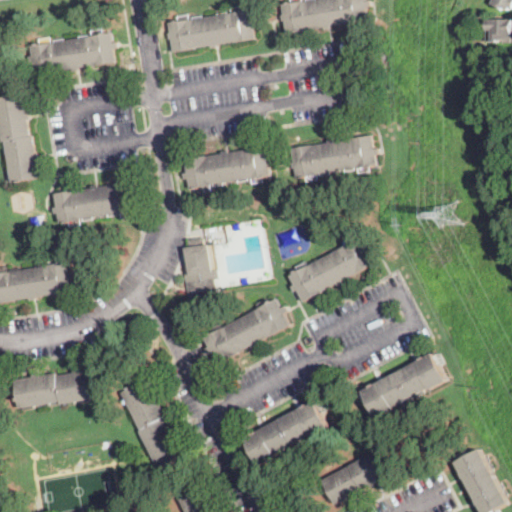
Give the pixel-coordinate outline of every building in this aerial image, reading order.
[(307,0),(367,0),(368,1),(372,0),(373,6),(369,7),(371,20),(334,26),(334,28),(327,30),(327,27),(289,33),(287,21),(285,21),(284,14),(286,14),(284,4),(307,0)] [(511,0),(511,10),(494,4),(495,0),(511,0)] [(253,10),(255,19),(259,18),(260,25),(256,25),(258,38),(220,44),(221,47),(214,48),(213,45),(176,52),(174,39),(172,39),(171,33),(173,33),(171,23),(252,9),(253,10)] [(511,43),(505,43),(505,40),(487,40),(487,30),(488,30),(488,19),(511,19),(511,43)] [(115,36),(116,42),(120,42),(121,48),(117,48),(119,61),(81,67),(82,70),(76,71),(75,69),(38,75),(36,62),(32,62),(31,57),(35,57),(33,45),(55,42),(114,32),(115,36)] [(29,112),(29,113),(32,113),(33,118),(30,119),(33,136),(36,136),(38,153),(41,153),(42,159),(40,159),(42,178),(14,182),(7,141),(5,142),(0,112),(0,99),(27,95),(29,112)] [(375,136),(376,142),(377,148),(381,148),(382,153),(378,153),(380,164),(299,177),(298,167),(295,168),(294,162),(296,162),(294,148),(331,142),(331,140),(337,139),(338,141),(375,136)] [(269,151),(270,159),(275,158),(276,164),(272,165),(273,175),(192,188),(191,178),(187,179),(186,173),(190,173),(187,159),(225,153),(224,151),(231,150),(231,152),(268,146),(269,151)] [(138,180),(140,190),(140,193),(144,193),(145,199),(141,199),(143,210),(122,213),(83,219),(62,223),(60,212),(57,213),(56,207),(59,207),(57,193),(95,188),(94,185),(96,185),(100,184),(100,187),(138,180)] [(205,237),(206,244),(211,244),(215,270),(219,269),(220,278),(216,279),(218,294),(190,298),(188,287),(186,273),(192,272),(188,248),(191,247),(190,239),(205,237)] [(367,241),(369,245),(373,243),(376,249),(373,251),(379,262),(345,280),(346,282),(340,285),(340,284),(307,302),(300,289),(296,291),(294,287),(298,285),(293,276),(365,237),(367,241)] [(71,263),(72,271),(76,271),(77,277),(74,277),(76,291),(39,297),(39,299),(37,299),(33,300),(33,297),(0,302),(0,273),(71,262),(71,263)] [(281,301),(284,307),(288,305),(291,311),(287,313),(293,325),(260,342),(261,345),(255,348),(255,346),(221,364),(215,352),(211,354),(208,348),(212,347),(207,337),(279,299),(281,301)] [(122,335),(116,338),(112,330),(116,328),(126,323),(130,330),(122,335)] [(437,354),(438,355),(442,353),(447,363),(443,365),(451,380),(433,390),(432,388),(397,407),(398,408),(380,418),(372,403),(368,405),(363,395),(367,393),(366,390),(436,353),(437,354)] [(82,368),(83,372),(100,369),(105,398),(63,405),(63,401),(23,408),(22,402),(18,380),(35,377),(35,373),(41,372),(42,375),(60,372),(60,375),(76,373),(76,369),(82,368)] [(157,393),(158,394),(160,393),(164,399),(161,401),(170,416),(168,418),(175,432),(178,431),(179,433),(181,437),(179,438),(187,454),(161,467),(142,431),(144,430),(124,392),(150,379),(157,393)] [(263,466),(248,438),(266,428),(318,400),(333,428),(263,466)] [(511,503),(495,511),(484,511),(458,462),(483,449),(511,503)] [(351,497),(338,504),(325,479),(379,450),(393,475),(351,497)] [(212,496),(213,497),(214,496),(217,501),(215,502),(220,511),(189,511),(182,499),(207,486),(212,496)]
